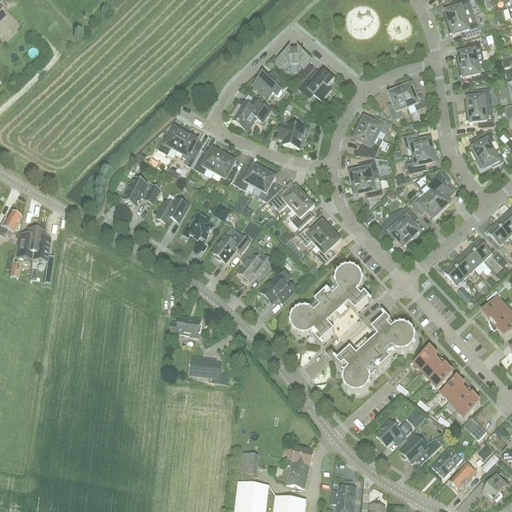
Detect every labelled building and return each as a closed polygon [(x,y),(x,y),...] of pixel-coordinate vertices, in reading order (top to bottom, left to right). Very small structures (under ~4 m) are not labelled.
[(456,23),(474,17),(468,0),(461,0),(452,3),(454,10),(445,13),(446,16),(443,17),(446,26),(456,23)] [(511,0),(502,0),(504,5),(510,4),(511,9),(511,0)] [(480,35),(474,17),(456,23),(446,26),(450,36),(452,35),(453,38),(463,35),(465,40),(480,35)] [(464,67),(478,64),(484,62),(481,50),(480,44),(466,47),(468,53),(457,55),(458,58),(456,58),(458,68),(464,67)] [(277,63),(285,72),(289,68),(298,67),(303,72),(298,77),(304,82),(315,70),(309,65),(312,63),(298,51),(290,51),(277,63)] [(509,61),(502,63),(504,70),(510,69),(511,66),(509,61)] [(480,76),(478,64),(464,67),(458,68),(460,78),(462,77),(463,81),(473,78),(475,84),(488,81),(487,75),(480,76)] [(309,79),(298,92),(310,102),(314,97),(322,104),(332,92),(328,89),(334,81),(324,72),(314,83),(309,79)] [(263,77),(253,87),(268,101),(272,96),(277,100),(288,88),(272,74),(266,80),(263,77)] [(400,91),(410,116),(427,109),(422,97),(416,100),(412,89),(410,90),(409,87),(400,91)] [(410,116),(400,91),(391,95),(391,97),(390,98),(394,109),(389,111),(393,123),(404,119),(401,113),(408,110),(410,116)] [(465,113),(485,111),(492,110),(491,97),(490,91),(476,92),(477,99),(466,100),(467,103),(464,103),(465,113)] [(256,103),(251,110),(241,103),(235,111),(234,110),(230,116),(235,119),(233,123),(247,133),(256,120),(263,124),(271,113),(256,103)] [(485,111),(465,113),(467,123),(469,123),(469,126),(480,124),(481,131),(494,129),(494,123),(487,123),(485,111)] [(382,112),(379,117),(385,121),(387,118),(382,112)] [(359,130),(377,140),(380,133),(386,136),(391,126),(379,121),(377,126),(366,121),(365,122),(363,121),(359,130)] [(400,130),(406,128),(403,122),(397,124),(400,130)] [(284,142),(283,147),(299,151),(300,149),(302,150),(304,142),(302,141),(304,131),(288,127),(288,128),(282,127),(278,140),(284,142)] [(177,153),(186,137),(183,135),(183,133),(181,132),(179,131),(177,132),(175,130),(171,138),(165,135),(156,152),(168,158),(171,150),(177,153)] [(377,140),(359,130),(354,139),(356,141),(356,142),(366,147),(360,159),(374,160),(380,149),(374,146),(377,140)] [(485,157),(494,152),(490,145),(494,142),(492,139),(494,138),(491,132),(484,136),(483,133),(480,135),(481,137),(478,139),(481,144),(472,149),(473,152),(471,153),(476,162),(485,157)] [(413,157),(433,153),(431,143),(428,143),(428,142),(417,144),(415,136),(402,139),(405,152),(412,150),(413,157)] [(188,138),(186,137),(177,153),(182,156),(181,159),(186,162),(184,166),(191,170),(200,153),(193,150),(197,143),(194,141),(194,139),(192,138),(190,137),(188,138)] [(214,175),(225,155),(218,151),(217,153),(212,150),(206,161),(201,158),(194,171),(204,177),(207,171),(214,175)] [(485,157),(476,162),(481,171),(483,170),(484,172),(503,162),(501,158),(497,159),(494,152),(485,157)] [(433,153),(413,157),(415,164),(406,166),(408,177),(423,173),(422,168),(433,165),(433,163),(435,163),(433,153)] [(225,155),(214,175),(221,179),(219,185),(228,190),(236,177),(230,174),(236,163),(231,161),(232,159),(225,155)] [(353,186),(379,180),(372,181),(371,174),(377,173),(375,162),(362,165),(363,171),(352,174),(353,176),(350,176),(353,186)] [(255,190),(264,173),(253,167),(246,178),(240,175),(234,187),(245,193),(248,186),(255,190)] [(276,179),(264,173),(255,190),(261,193),(258,200),(267,205),(277,195),(269,191),(276,179)] [(406,183),(403,176),(395,178),(398,186),(406,183)] [(431,192),(426,196),(441,213),(449,206),(447,204),(448,203),(440,195),(449,187),(440,177),(428,189),(431,192)] [(123,202),(136,210),(141,200),(145,202),(144,203),(152,207),(161,191),(153,187),(152,189),(135,180),(131,187),(129,186),(124,194),(127,195),(123,202)] [(379,180),(353,186),(355,196),(357,195),(358,197),(369,194),(370,200),(383,197),(379,180)] [(291,212),(305,199),(304,197),(304,196),(304,194),(302,193),(301,192),(299,192),(296,189),(289,195),(285,190),(268,206),(272,210),(274,208),(279,214),(287,207),(291,212)] [(229,210),(235,199),(230,196),(224,207),(229,210)] [(441,213),(426,196),(426,197),(427,198),(422,203),(418,198),(410,206),(419,215),(423,211),(431,220),(432,218),(434,220),(441,213)] [(305,199),(291,212),(296,216),(290,222),(299,232),(312,220),(307,215),(314,208),(312,205),(312,204),(311,202),(310,201),(308,200),(307,200),(305,199)] [(160,223),(169,228),(173,220),(179,223),(188,207),(179,201),(176,206),(174,205),(172,207),(164,202),(157,214),(154,215),(155,218),(154,220),(156,221),(157,224),(160,223)] [(231,212),(220,205),(212,217),(224,224),(231,212)] [(237,207),(234,212),(241,216),(244,210),(237,207)] [(415,218),(406,209),(393,221),(412,241),(419,234),(417,232),(419,231),(411,222),(415,218)] [(15,216),(10,214),(7,221),(6,220),(1,228),(2,228),(0,231),(0,237),(3,239),(7,230),(13,234),(21,220),(19,219),(19,217),(16,216),(15,216)] [(190,238),(198,243),(202,236),(207,239),(214,228),(209,225),(210,223),(198,216),(189,229),(187,228),(182,236),(188,240),(190,238)] [(511,236),(511,224),(505,217),(496,225),(509,239),(511,236)] [(378,235),(387,245),(393,239),(401,247),(402,246),(404,248),(412,241),(393,221),(378,235)] [(315,248),(332,233),(327,228),(329,227),(325,223),(324,224),(323,223),(312,233),(308,228),(297,238),(306,248),(311,243),(315,248)] [(272,230),(268,224),(264,227),(269,233),(272,230)] [(509,239),(496,225),(492,229),(491,228),(484,233),(488,237),(489,236),(500,248),(509,239)] [(244,238),(256,245),(261,235),(249,229),(244,238)] [(20,236),(16,260),(32,262),(34,245),(33,245),(33,243),(35,243),(37,232),(27,230),(27,237),(20,236)] [(34,245),(32,262),(46,264),(45,276),(51,277),(54,258),(48,258),(51,240),(48,239),(48,240),(43,240),(43,239),(44,233),(37,232),(35,243),(33,243),(33,245),(34,245)] [(332,233),(315,248),(320,253),(314,257),(324,267),(335,257),(330,252),(340,242),(339,241),(341,240),(337,236),(336,237),(332,233)] [(217,249),(212,255),(216,258),(215,260),(220,264),(221,262),(225,265),(237,251),(242,255),(251,244),(241,237),(236,243),(233,243),(226,237),(222,242),(220,242),(217,247),(217,249)] [(474,245),(470,249),(483,263),(492,255),(481,243),(482,242),(479,238),(473,244),(474,245)] [(291,244),(285,250),(289,254),(295,249),(291,244)] [(470,249),(461,257),(474,271),(483,263),(470,249)] [(246,266),(238,275),(243,279),(242,281),(246,284),(248,283),(250,284),(255,277),(260,282),(264,277),(274,264),(264,257),(259,263),(253,258),(256,254),(251,250),(241,262),(246,266)] [(474,271),(461,257),(452,265),(465,279),(474,271)] [(502,260),(498,263),(502,268),(507,264),(502,260)] [(19,280),(20,275),(22,266),(13,264),(11,273),(10,279),(19,280)] [(465,279),(452,265),(448,269),(447,268),(441,274),(444,277),(445,276),(456,288),(465,279)] [(306,338),(308,337),(309,337),(310,337),(311,337),(310,336),(312,336),(313,335),(314,333),(318,338),(315,341),(321,348),(323,346),(322,345),(333,335),(335,333),(328,326),(349,307),(356,314),(357,312),(368,302),(370,304),(371,302),(365,295),(362,298),(357,294),(359,293),(360,292),(361,290),(361,291),(362,290),(361,289),(362,288),(362,286),(363,286),(363,285),(363,283),(363,282),(363,280),(362,281),(362,279),(361,277),(362,277),(361,276),(360,275),(359,274),(359,273),(358,272),(358,273),(357,272),(355,271),(356,270),(355,270),(354,271),(353,270),(351,270),(351,269),(350,269),(348,269),(346,270),(346,269),(345,269),(345,270),(344,271),(342,271),(341,271),(341,272),(340,273),(339,274),(338,274),(338,275),(337,276),(336,278),(335,279),(336,279),(336,281),(335,282),(335,283),(336,285),(336,287),(335,287),(336,288),(337,290),(338,291),(339,292),(333,298),(327,292),(315,303),(320,309),(314,315),(313,314),(312,313),(310,312),(311,311),(310,311),(309,311),(308,311),(306,311),(306,310),(305,310),(303,311),(301,311),(301,310),(300,310),(300,311),(299,312),(297,313),(297,312),(296,313),(295,314),(294,315),(293,315),(293,316),(292,318),(291,319),(291,320),(291,322),(291,324),(290,324),(290,325),(291,325),(291,326),(291,328),(291,329),(292,329),(292,331),(293,332),(293,333),(294,333),(295,334),(297,335),(296,336),(297,336),(299,337),(300,337),(300,338),(301,338),(302,338),(303,338),(305,338),(306,338)] [(306,277),(299,284),(303,288),(310,281),(306,277)] [(278,279),(268,288),(267,287),(261,293),(262,294),(261,295),(266,300),(264,301),(268,306),(270,304),(272,306),(280,298),(282,298),(285,302),(297,292),(288,283),(285,286),(278,279)] [(496,285),(490,279),(486,283),(491,289),(496,285)] [(463,290),(458,294),(467,304),(472,299),(463,290)] [(489,324),(505,310),(497,302),(501,299),(496,294),(487,302),(491,307),(481,316),(489,324)] [(511,317),(505,310),(489,324),(488,325),(492,331),(494,329),(497,332),(511,318),(511,317)] [(415,335),(414,335),(413,334),(413,333),(413,332),(412,331),(412,332),(411,330),(409,329),(410,329),(409,328),(408,329),(407,328),(405,327),(404,327),(402,327),(401,327),(401,326),(399,326),(400,327),(398,327),(396,328),(396,327),(395,328),(394,329),(393,330),(392,331),(388,327),(391,324),(384,317),(383,318),(384,320),(373,330),(371,331),(378,338),(357,358),(350,351),(349,352),(338,362),(336,361),(335,362),(341,369),(345,367),(348,371),(347,372),(346,373),(345,374),(344,375),(345,375),(344,377),(343,378),(343,379),(343,381),(343,383),(343,384),(344,386),(344,387),(344,388),(345,388),(346,390),(347,391),(347,392),(348,392),(349,393),(351,394),(350,394),(351,395),(351,394),(353,395),(355,395),(355,396),(356,396),(356,395),(358,395),(359,395),(360,396),(361,395),(360,395),(362,394),(364,393),(364,394),(365,393),(366,392),(367,391),(368,391),(368,390),(369,388),(369,387),(370,387),(370,386),(370,384),(370,382),(371,382),(371,381),(370,381),(370,379),(370,378),(370,377),(370,376),(369,377),(369,375),(368,374),(367,372),(373,367),(378,373),(391,361),(386,355),(391,350),(393,351),(394,352),(396,353),(395,353),(396,354),(396,353),(398,354),(400,354),(400,355),(401,355),(401,354),(403,354),(404,354),(405,355),(406,354),(405,354),(407,353),(409,352),(409,353),(410,352),(411,350),(412,349),(413,350),(413,349),(413,348),(414,347),(414,345),(415,346),(415,345),(415,344),(415,343),(415,341),(416,341),(416,340),(415,340),(415,338),(415,336),(415,335)] [(511,318),(497,332),(505,341),(511,334),(511,318)] [(190,338),(198,340),(201,321),(193,320),(193,321),(179,319),(178,326),(172,325),(170,339),(176,340),(177,340),(178,336),(190,338)] [(422,374),(438,359),(437,359),(430,351),(414,365),(422,374)] [(444,363),(438,359),(422,374),(429,382),(445,368),(442,365),(444,363)] [(192,361),(190,373),(193,376),(214,379),(216,363),(208,362),(207,367),(199,366),(200,362),(192,361)] [(453,376),(445,368),(429,382),(437,391),(453,376)] [(449,404),(466,389),(465,389),(457,381),(441,395),(449,404)] [(472,393),(466,389),(449,404),(457,412),(472,398),(469,395),(472,393)] [(472,398),(457,412),(465,420),(480,406),(472,398)] [(439,413),(443,419),(451,414),(447,408),(439,413)] [(416,429),(425,420),(417,412),(408,421),(416,429)] [(403,425),(398,431),(390,423),(376,437),(387,448),(401,435),(406,439),(411,434),(403,425)] [(478,442),(487,434),(478,425),(470,434),(478,442)] [(442,447),(436,441),(425,447),(414,437),(408,443),(410,445),(400,455),(401,456),(401,458),(404,461),(406,461),(412,467),(426,453),(431,458),(442,447)] [(287,486),(305,490),(313,453),(295,448),(287,486)] [(450,449),(447,453),(432,469),(433,470),(433,471),(436,474),(438,476),(442,480),(442,479),(444,480),(458,465),(462,460),(450,449)] [(511,453),(511,454),(508,452),(501,459),(511,469),(511,453)] [(460,471),(461,471),(450,484),(458,491),(463,486),(465,487),(471,481),(467,477),(472,470),(481,460),(475,453),(465,464),(466,465),(460,471)] [(256,478),(259,457),(241,455),(238,476),(256,478)] [(489,487),(483,493),(495,503),(495,502),(496,503),(502,497),(500,495),(509,486),(499,477),(502,474),(494,467),(482,481),(489,487)] [(336,511),(353,511),(356,490),(352,489),(352,485),(343,484),(343,489),(339,488),(338,494),(334,493),(332,506),(337,507),(336,511)] [(305,511),(306,502),(275,499),(269,488),(238,485),(234,511),(305,511)]
